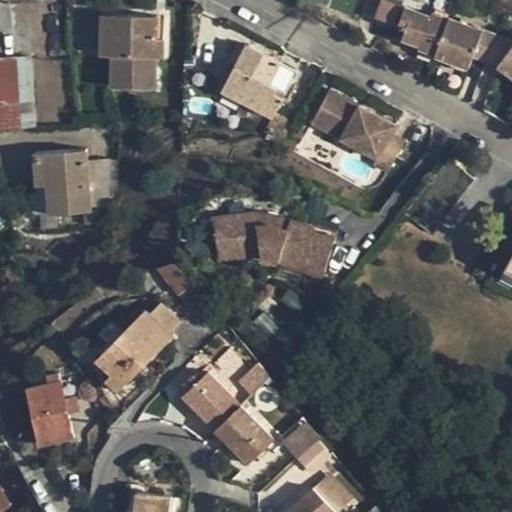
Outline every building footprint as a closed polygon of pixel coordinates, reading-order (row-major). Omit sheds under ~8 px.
[(388,1),(380,21),(409,32),(406,42),(424,48),(423,51),(475,70),(478,59),(504,68),(511,74),(511,44),(437,16),(436,20),(388,1)] [(117,58),(116,88),(160,90),(161,60),(168,60),(169,41),(161,41),(162,19),(108,17),(106,57),(117,58)] [(254,49),(229,93),(276,119),(266,138),(280,146),(283,141),(287,143),(297,124),(279,114),(300,75),(254,49)] [(0,131),(34,130),(33,104),(25,104),(23,58),(0,59),(0,131)] [(334,94),(316,128),(382,162),(378,169),(393,177),(409,146),(396,139),(401,129),(334,94)] [(53,187),(54,215),(94,213),(92,152),(41,154),(42,187),(53,187)] [(453,160),(407,214),(433,235),(478,182),(453,160)] [(219,217),(224,262),(266,257),(266,265),(283,265),(284,263),(328,278),(341,237),(323,233),(321,226),(263,212),(219,217)] [(164,269),(198,312),(221,322),(225,318),(182,265),(164,269)] [(112,385),(121,394),(178,338),(175,335),(186,324),(167,305),(155,316),(152,313),(102,363),(117,379),(112,385)] [(33,391),(44,448),(79,442),(74,417),(85,415),(81,399),(70,401),(65,375),(51,378),(52,387),(33,391)] [(188,399),(253,466),(262,458),(268,464),(275,457),(269,451),(278,442),(214,375),(188,399)] [(304,420),(280,441),(303,467),(327,446),(304,420)] [(136,466),(143,479),(153,482),(170,473),(159,452),(136,466)] [(338,511),(318,490),(293,511),(338,511)] [(139,493),(136,511),(173,511),(175,498),(139,493)] [(374,498),(359,511),(377,511),(382,508),(374,498)]
